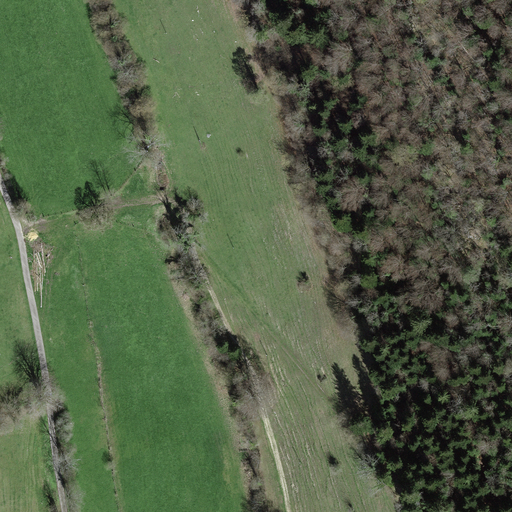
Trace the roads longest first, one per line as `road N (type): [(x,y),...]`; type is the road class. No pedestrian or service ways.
road 1 (track): [(19,229),(161,198),(179,206),(266,416),(288,511)]
road 2 (unclassified): [(0,178),(19,229),(65,511)]
road 3 (track): [(206,261),(361,444),(396,511)]
